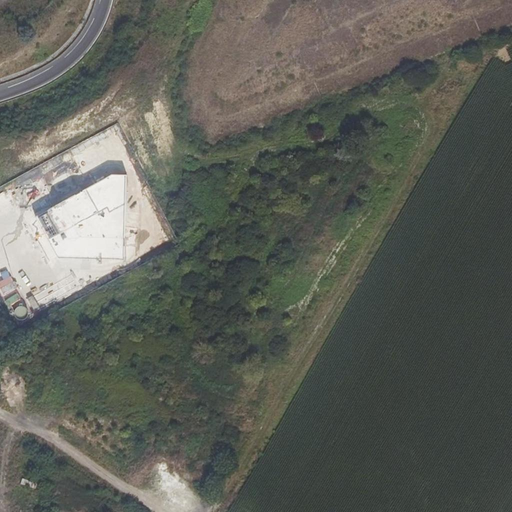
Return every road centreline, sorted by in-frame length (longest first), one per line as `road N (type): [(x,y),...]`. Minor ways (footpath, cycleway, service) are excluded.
road 1 (track): [(212,511),(444,108)]
road 2 (track): [(159,511),(55,439),(0,412)]
road 3 (trunk): [(105,0),(76,57),(0,99)]
